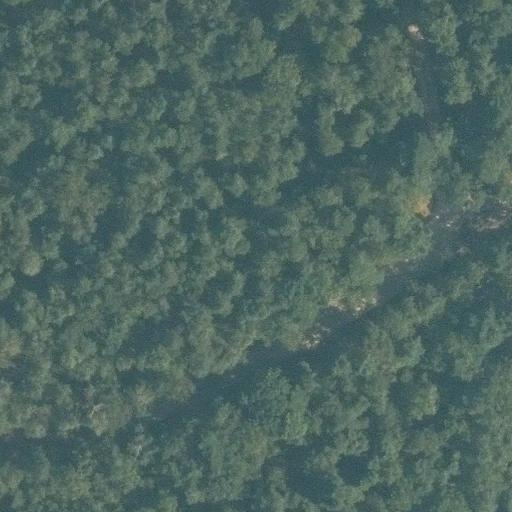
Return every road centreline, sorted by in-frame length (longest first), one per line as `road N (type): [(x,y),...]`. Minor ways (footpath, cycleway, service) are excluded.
road 1 (track): [(0,432),(292,335),(446,239)]
road 2 (track): [(511,198),(446,239),(442,141),(408,0)]
